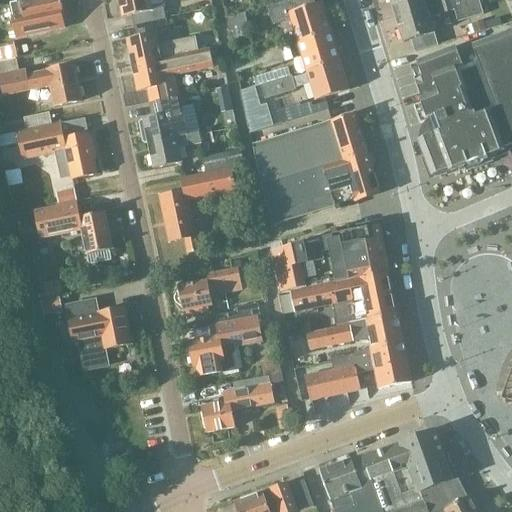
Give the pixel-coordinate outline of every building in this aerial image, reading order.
[(9,0),(17,38),(65,29),(63,17),(65,16),(61,0),(9,0)] [(149,0),(118,0),(122,18),(132,16),(134,26),(166,20),(163,7),(152,10),(149,0)] [(288,0),(280,3),(269,6),(275,24),(290,20),(297,43),(330,33),(321,3),(314,5),(311,0),(288,0)] [(389,0),(395,17),(450,0),(389,0)] [(483,15),(478,0),(450,0),(395,17),(403,44),(412,41),(415,53),(438,46),(430,19),(442,15),(442,14),(454,10),(458,23),(483,15)] [(126,40),(132,66),(198,52),(195,38),(158,46),(156,34),(168,32),(166,20),(134,26),(136,37),(126,40)] [(482,22),(471,25),(474,34),(484,30),(482,22)] [(330,33),(297,43),(306,72),(339,62),(330,33)] [(434,139),(421,148),(425,157),(421,159),(429,180),(446,174),(447,176),(464,170),(465,172),(474,169),(475,169),(484,166),(483,165),(492,162),(492,160),(509,153),(508,151),(511,149),(511,38),(511,36),(474,50),(496,111),(475,116),(460,71),(464,69),(458,54),(457,51),(417,65),(424,81),(416,83),(434,139)] [(281,47),(257,54),(262,70),(285,63),(281,47)] [(149,105),(179,98),(175,76),(213,68),(209,49),(198,52),(132,66),(137,92),(146,90),(149,105)] [(82,102),(75,65),(48,71),(48,72),(27,77),(26,71),(19,71),(16,60),(0,63),(0,86),(2,98),(30,92),(30,91),(51,87),(55,108),(82,102)] [(339,62),(306,72),(315,101),(348,91),(339,62)] [(292,76),(261,85),(265,100),(296,91),(292,76)] [(179,98),(149,105),(152,117),(143,119),(148,144),(187,136),(179,98)] [(301,118),(314,114),(311,105),(299,109),(301,118)] [(259,107),(244,112),(249,133),(266,128),(259,107)] [(26,131),(52,126),(49,114),(23,119),(26,131)] [(355,201),(380,193),(355,114),(330,122),(253,145),(261,187),(273,226),(355,201)] [(60,178),(60,179),(71,177),(71,180),(97,175),(89,135),(76,138),(72,122),(52,126),(26,131),(16,132),(16,133),(0,137),(0,143),(13,140),(15,146),(18,145),(23,161),(55,155),(56,158),(52,159),(56,179),(60,178)] [(201,145),(199,133),(148,144),(154,169),(182,163),(179,148),(188,147),(188,148),(201,145)] [(223,154),(202,158),(205,171),(225,167),(223,154)] [(159,196),(169,243),(185,240),(188,254),(200,252),(197,237),(195,238),(188,202),(235,192),(231,171),(182,180),(184,190),(159,196)] [(73,191),(57,195),(59,206),(75,202),(73,191)] [(47,209),(34,212),(40,240),(63,236),(81,232),(85,255),(86,254),(88,264),(110,259),(108,250),(112,249),(105,213),(80,218),(79,209),(78,202),(63,205),(47,209)] [(280,295),(289,293),(289,294),(313,289),(313,288),(386,272),(375,221),(336,230),(336,229),(330,230),(331,236),(279,248),(280,250),(271,252),(280,295)] [(225,245),(246,240),(243,229),(223,234),(225,245)] [(51,259),(38,262),(43,281),(55,278),(51,259)] [(238,261),(230,263),(232,270),(239,269),(238,261)] [(176,296),(174,299),(175,302),(178,305),(181,307),(181,312),(183,312),(185,311),(186,317),(204,313),(202,308),(213,306),(211,296),(243,290),(239,269),(232,270),(206,276),(207,281),(178,286),(177,287),(178,292),(176,296)] [(394,314),(386,272),(313,288),(313,289),(289,294),(289,295),(279,297),(283,315),(293,313),(293,312),(331,305),(337,326),(348,323),(394,314)] [(57,283),(43,286),(46,299),(60,296),(57,283)] [(58,298),(46,301),(48,313),(60,310),(58,298)] [(94,302),(67,308),(69,320),(67,320),(72,344),(79,343),(84,371),(107,366),(104,350),(131,345),(124,307),(97,313),(94,302)] [(197,379),(239,371),(235,348),(263,343),(259,317),(260,317),(258,304),(234,309),(235,313),(215,316),(219,337),(208,339),(194,341),(188,342),(193,367),(195,367),(197,379)] [(370,337),(373,347),(401,341),(396,314),(394,314),(348,323),(349,326),(307,335),(310,350),(370,337)] [(206,329),(192,332),(194,341),(208,339),(206,329)] [(356,353),(356,355),(332,360),(335,370),(304,377),(310,401),(360,390),(357,374),(374,370),(378,390),(410,383),(401,341),(373,347),(369,347),(370,350),(356,353)] [(233,384),(234,391),(223,393),(225,403),(201,408),(206,433),(235,428),(232,412),(274,403),(269,378),(233,384)] [(394,511),(398,510),(461,487),(457,478),(451,481),(433,431),(320,472),(334,511),(394,511)] [(237,511),(270,511),(277,510),(278,511),(297,511),(287,485),(270,491),(271,491),(263,494),(234,504),(237,511)] [(476,511),(468,496),(467,497),(461,487),(398,510),(394,511),(476,511)]
